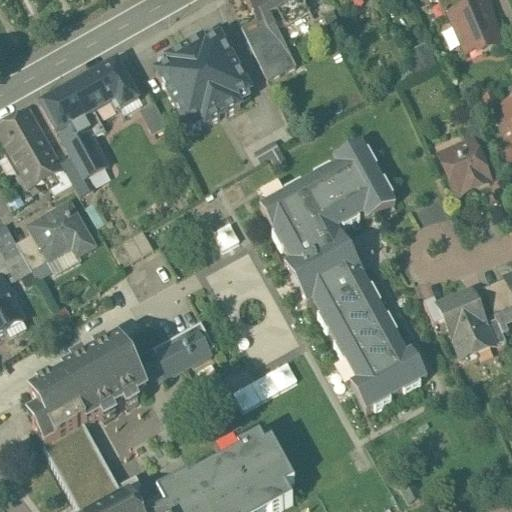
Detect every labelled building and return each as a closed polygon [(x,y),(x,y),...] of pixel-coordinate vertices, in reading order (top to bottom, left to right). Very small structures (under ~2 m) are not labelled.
[(300,0),(243,0),(256,23),(257,25),(271,17),(277,13),(286,29),(309,15),(300,0)] [(443,0),(437,3),(446,24),(451,22),(450,20),(464,14),(464,13),(483,5),(480,0),(443,0)] [(483,5),(464,13),(464,14),(450,20),(451,22),(466,57),(468,57),(467,55),(479,50),(481,55),(501,47),(483,5)] [(333,14),(322,19),(333,40),(344,35),(333,14)] [(271,17),(257,25),(256,23),(241,31),(267,84),(296,70),(271,17)] [(204,41),(164,62),(167,69),(157,75),(188,132),(202,125),(204,130),(241,110),(238,105),(251,98),(219,40),(207,46),(204,41)] [(421,72),(437,65),(428,45),(411,53),(421,72)] [(117,64),(78,86),(95,116),(116,104),(121,113),(138,103),(117,64)] [(78,86),(40,108),(57,138),(58,137),(83,123),(93,142),(105,135),(95,116),(78,86)] [(511,104),(502,108),(507,119),(511,116),(511,104)] [(166,131),(154,108),(142,114),(154,137),(166,131)] [(62,174),(28,115),(0,130),(0,142),(29,193),(62,174)] [(93,142),(83,123),(58,137),(71,163),(83,185),(88,182),(108,171),(93,142)] [(477,127),(460,134),(466,149),(472,146),(478,159),(489,154),(477,127)] [(511,130),(503,134),(509,150),(501,153),(508,169),(511,167),(511,130)] [(265,172),(287,160),(278,144),(256,155),(265,172)] [(466,149),(439,160),(457,201),(489,186),(478,159),(472,146),(466,149)] [(336,168),(331,171),(329,169),(313,178),(314,180),(301,187),(300,185),(283,194),(285,197),(272,204),(260,211),(274,237),(272,238),(281,254),(283,253),(289,265),(284,268),(307,309),(312,306),(319,319),(317,320),(326,336),(329,335),(336,348),(333,349),(342,366),(345,365),(356,384),(350,388),(366,416),(373,412),(375,414),(391,405),(390,403),(403,395),(404,398),(420,389),(419,386),(427,382),(411,354),(406,357),(395,337),(397,336),(388,319),(386,321),(378,308),(381,306),(372,290),(369,291),(338,233),(342,230),(343,232),(359,223),(358,221),(364,218),(367,224),(395,208),(391,200),(393,199),(384,183),(382,184),(374,171),(377,170),(368,153),(365,155),(361,147),(333,163),(336,168)] [(83,185),(71,163),(61,169),(79,201),(94,193),(88,182),(83,185)] [(107,225),(95,206),(86,212),(97,231),(107,225)] [(69,207),(29,231),(33,238),(45,259),(68,245),(77,261),(94,251),(69,207)] [(217,232),(225,253),(242,247),(235,226),(217,232)] [(16,247),(7,230),(0,233),(0,255),(5,265),(2,267),(10,282),(29,271),(16,247)] [(141,234),(111,252),(122,272),(153,254),(141,234)] [(45,259),(33,238),(16,247),(29,271),(32,276),(49,266),(45,259)] [(2,267),(0,267),(0,285),(1,285),(2,286),(10,282),(2,267)] [(2,286),(1,285),(0,285),(0,338),(7,335),(4,331),(21,322),(2,286)] [(511,311),(511,299),(506,285),(484,295),(494,319),(511,311)] [(471,294),(437,309),(461,364),(494,349),(485,328),(471,294)] [(505,345),(496,323),(485,328),(494,349),(505,345)] [(200,327),(153,353),(153,354),(156,358),(151,361),(159,376),(164,374),(178,366),(183,375),(211,360),(209,354),(214,351),(200,327)] [(97,357),(86,364),(83,359),(71,366),(74,370),(64,376),(66,381),(53,388),(51,384),(39,390),(41,395),(31,401),(36,411),(45,426),(34,432),(44,452),(83,430),(101,420),(106,426),(117,420),(115,415),(126,409),(128,413),(140,407),(137,402),(148,396),(132,367),(119,344),(108,351),(106,346),(94,353),(97,357)] [(156,358),(153,354),(132,367),(148,396),(165,387),(159,376),(151,361),(156,358)] [(294,386),(314,377),(305,358),(285,368),(294,386)] [(235,394),(243,412),(281,394),(273,376),(235,394)] [(74,511),(108,511),(124,503),(84,431),(42,453),(74,511)] [(201,478),(189,484),(187,481),(157,497),(156,497),(152,499),(156,505),(143,511),(280,511),(292,505),(286,493),(294,488),(288,477),(284,479),(274,460),(278,458),(272,447),(265,450),(259,441),(237,453),(239,457),(219,468),(222,472),(203,482),(201,478)] [(139,496),(130,501),(135,511),(143,511),(156,505),(152,499),(156,497),(152,489),(139,496)] [(124,503),(108,511),(135,511),(130,501),(129,500),(124,503)]
